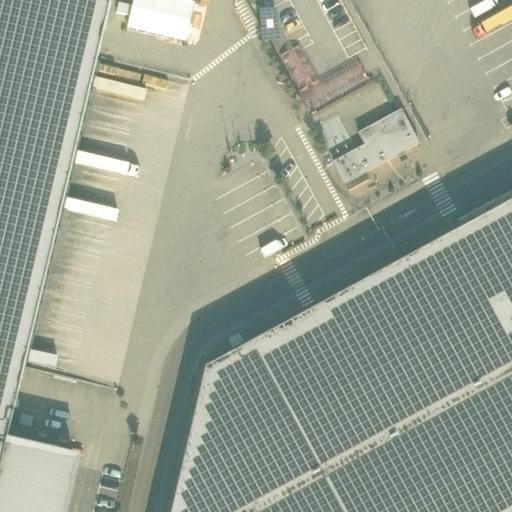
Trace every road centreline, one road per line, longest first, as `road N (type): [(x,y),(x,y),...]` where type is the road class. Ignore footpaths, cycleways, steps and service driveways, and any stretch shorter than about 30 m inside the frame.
road 1 (unclassified): [(132,511),(177,358),(206,321),(511,156)]
road 2 (unknown): [(177,358),(242,51)]
road 3 (unknown): [(242,51),(339,249)]
road 4 (unknown): [(482,172),(394,0)]
